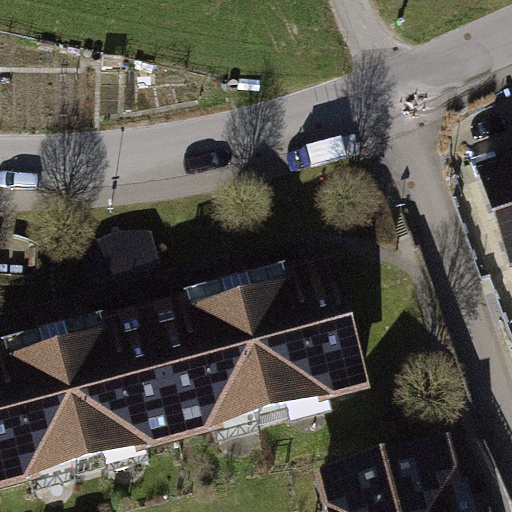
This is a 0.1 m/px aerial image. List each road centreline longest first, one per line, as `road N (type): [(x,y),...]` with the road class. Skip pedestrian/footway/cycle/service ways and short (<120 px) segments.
road 1 (residential): [(0,167),(203,157),(398,94)]
road 2 (residential): [(398,94),(511,436)]
road 3 (residential): [(398,94),(511,45)]
